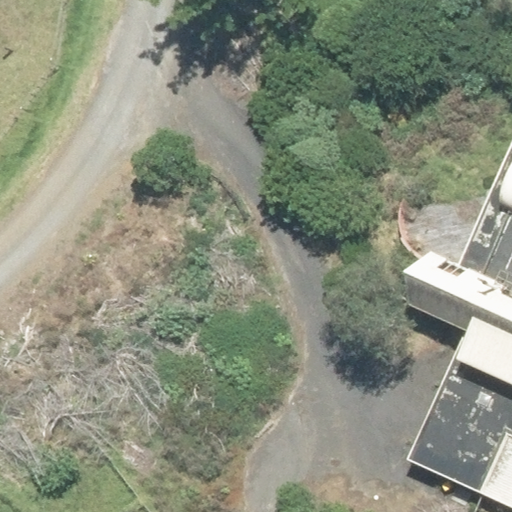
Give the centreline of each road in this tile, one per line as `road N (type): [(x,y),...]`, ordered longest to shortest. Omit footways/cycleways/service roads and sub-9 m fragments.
road 1 (track): [(269,511),(263,456),(312,341),(307,242),(279,151),(226,105),(166,87),(137,90)]
road 2 (track): [(156,0),(137,90),(87,178),(0,281)]
